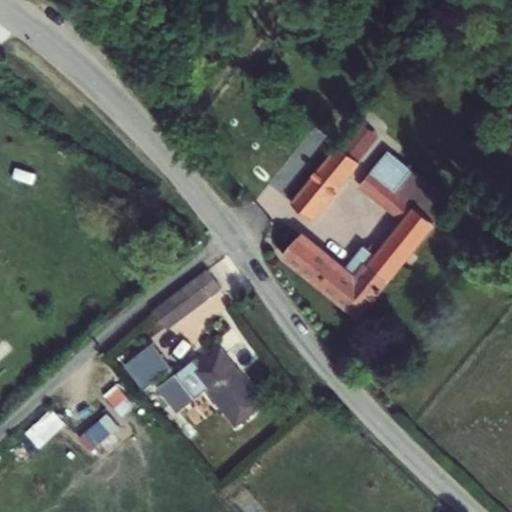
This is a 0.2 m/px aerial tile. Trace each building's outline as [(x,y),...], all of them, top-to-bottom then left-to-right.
[(367,150),(347,133),(297,195),(314,210),(367,150)] [(285,248),(357,307),(456,188),(393,137),(363,173),(405,209),(377,242),(363,230),(339,256),(303,227),(285,248)] [(21,198),(39,185),(22,162),(4,176),(21,198)] [(209,270),(154,312),(170,331),(225,289),(209,270)] [(156,348),(134,367),(152,389),(174,370),(156,348)] [(227,349),(205,369),(199,362),(180,380),(200,404),(210,394),(244,433),(276,404),(227,349)] [(394,360),(381,374),(390,384),(393,388),(406,373),(394,360)] [(120,418),(134,406),(116,384),(102,396),(120,418)]
